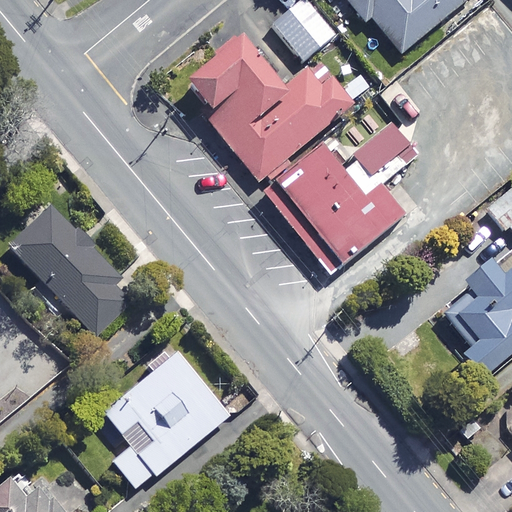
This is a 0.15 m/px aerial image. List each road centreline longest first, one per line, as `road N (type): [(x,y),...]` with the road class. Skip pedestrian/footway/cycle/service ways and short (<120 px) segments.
road 1 (tertiary): [(53,77),(412,511)]
road 2 (residential): [(148,0),(53,77)]
